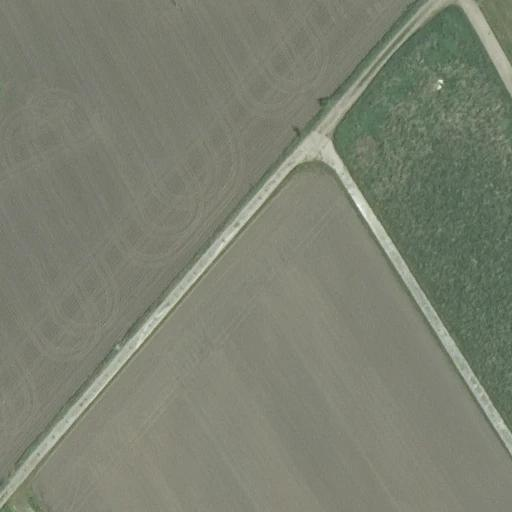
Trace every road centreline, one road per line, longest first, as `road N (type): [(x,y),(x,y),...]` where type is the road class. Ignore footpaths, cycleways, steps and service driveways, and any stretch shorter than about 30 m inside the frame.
road 1 (track): [(0,503),(315,139)]
road 2 (track): [(511,458),(315,139)]
road 3 (track): [(315,139),(437,0)]
